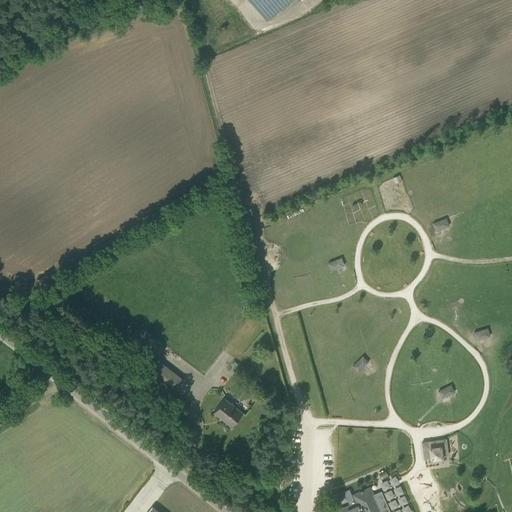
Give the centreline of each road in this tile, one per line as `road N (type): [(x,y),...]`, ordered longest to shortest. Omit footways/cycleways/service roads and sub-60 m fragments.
road 1 (unclassified): [(224,511),(0,334)]
road 2 (track): [(308,423),(257,257),(258,215),(248,195)]
